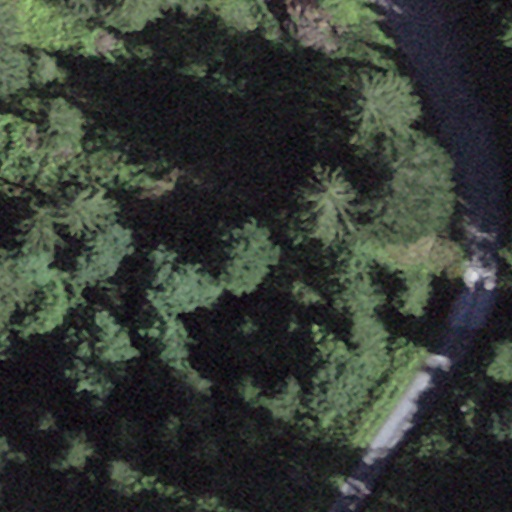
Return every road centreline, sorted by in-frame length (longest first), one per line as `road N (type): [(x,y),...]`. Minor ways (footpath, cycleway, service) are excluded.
road 1 (track): [(340,511),(451,353),(482,291),(494,250),(491,219)]
road 2 (track): [(491,219),(410,0)]
